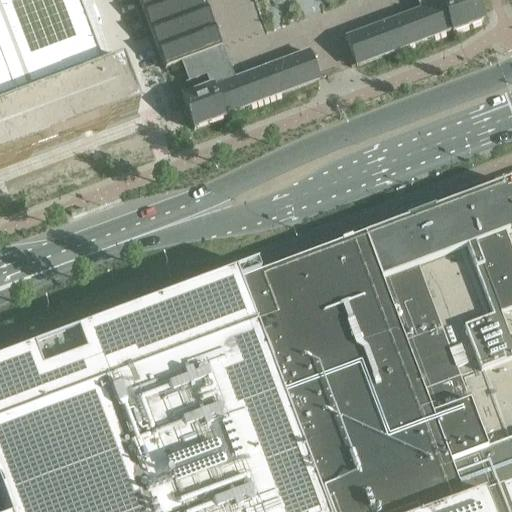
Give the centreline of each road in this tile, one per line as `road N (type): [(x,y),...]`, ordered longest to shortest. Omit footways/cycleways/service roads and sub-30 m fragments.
road 1 (primary): [(511,74),(0,267)]
road 2 (primary): [(0,297),(511,119)]
road 3 (unknown): [(227,0),(253,46),(375,0)]
